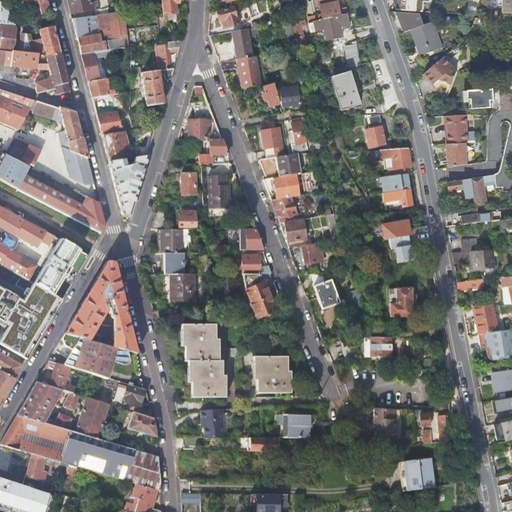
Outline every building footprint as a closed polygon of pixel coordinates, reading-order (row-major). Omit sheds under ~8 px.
[(50,13),(46,0),(20,0),(21,4),(22,6),(32,3),(33,6),(39,5),(41,15),(50,13)] [(67,0),(71,15),(94,11),(92,2),(91,0),(67,0)] [(161,0),(164,15),(176,14),(175,4),(179,3),(180,0),(161,0)] [(314,12),(307,14),(310,24),(348,14),(349,14),(348,9),(341,11),(339,2),(334,3),(333,0),(325,0),(322,1),(322,6),(319,7),(321,16),(315,17),(314,12)] [(426,1),(432,1),(432,0),(395,0),(395,9),(425,10),(426,1)] [(477,15),(481,0),(470,0),(469,15),(477,15)] [(511,0),(500,0),(500,4),(506,4),(506,12),(511,12),(511,0)] [(0,25),(18,27),(19,13),(18,14),(10,16),(7,8),(5,1),(0,2),(0,25)] [(98,1),(92,2),(94,11),(100,10),(98,1)] [(16,6),(15,6),(7,8),(10,16),(18,14),(16,6)] [(234,7),(218,12),(220,21),(223,20),(225,29),(240,25),(234,7)] [(421,13),(399,11),(406,32),(413,29),(421,55),(442,49),(447,53),(454,48),(450,35),(439,38),(434,23),(426,25),(421,13)] [(118,22),(117,13),(72,20),(81,56),(111,51),(122,49),(119,24),(122,24),(121,21),(118,22)] [(348,14),(310,24),(312,33),(341,26),(342,29),(351,27),(348,14)] [(307,46),(302,20),(293,22),(300,48),(307,46)] [(0,50),(14,52),(15,49),(18,27),(0,25),(0,50)] [(61,55),(54,27),(39,31),(42,39),(31,42),(29,36),(21,34),(19,49),(15,49),(14,52),(46,56),(47,58),(61,55)] [(219,63),(256,57),(251,29),(209,36),(213,45),(237,40),(238,43),(214,48),(219,63)] [(181,46),(183,40),(168,42),(168,45),(155,47),(158,65),(169,63),(168,48),(181,46)] [(237,40),(213,45),(214,48),(238,43),(237,40)] [(359,60),(357,44),(346,46),(351,67),(353,67),(352,61),(359,60)] [(46,56),(14,52),(0,50),(0,64),(49,71),(46,59),(47,58),(46,56)] [(81,56),(88,83),(99,81),(94,58),(98,58),(111,56),(111,51),(81,56)] [(70,92),(61,55),(47,58),(46,59),(49,71),(52,79),(34,84),(37,94),(54,90),(56,95),(70,92)] [(261,86),(256,57),(219,63),(222,71),(238,68),(242,89),(261,86)] [(445,57),(424,75),(434,85),(440,80),(453,84),(457,71),(449,61),(445,57)] [(94,58),(99,81),(104,80),(98,58),(94,58)] [(348,68),(336,71),(338,78),(346,109),(363,104),(360,95),(368,92),(362,71),(350,75),(348,68)] [(171,79),(174,69),(142,74),(147,107),(163,104),(159,74),(164,76),(164,80),(171,79)] [(114,96),(110,79),(104,80),(99,81),(88,83),(93,99),(109,97),(114,96)] [(441,87),(450,91),(453,84),(440,80),(434,85),(438,89),(441,87)] [(280,104),(273,84),(263,87),(266,94),(262,95),(264,101),(267,100),(270,107),(280,104)] [(298,87),(279,89),(282,106),(301,104),(298,87)] [(494,88),(469,90),(470,102),(471,109),(486,107),(486,100),(491,100),(495,99),(494,88)] [(34,101),(0,89),(0,123),(19,130),(34,101)] [(97,115),(113,113),(109,97),(93,99),(97,115)] [(93,184),(76,113),(36,101),(32,112),(62,122),(65,134),(58,135),(68,176),(82,185),(93,184)] [(122,133),(116,112),(113,113),(97,115),(102,136),(122,133)] [(189,121),(189,140),(197,140),(204,140),(204,112),(195,112),(195,121),(189,121)] [(379,115),(364,115),(365,119),(367,118),(368,125),(381,122),(379,115)] [(309,134),(306,118),(292,120),(294,131),(297,144),(294,144),(296,152),(311,150),(310,142),(308,142),(307,135),(309,134)] [(448,123),(450,145),(466,144),(467,144),(466,122),(448,123)] [(378,128),(377,126),(368,128),(369,130),(365,131),(369,150),(386,146),(382,127),(378,128)] [(276,158),(285,157),(280,128),(260,131),(263,149),(274,148),(276,158)] [(134,155),(128,132),(122,133),(102,136),(109,163),(118,161),(138,158),(137,154),(134,155)] [(6,153),(33,167),(40,153),(14,140),(6,153)] [(201,155),(201,165),(231,165),(222,140),(204,140),(197,140),(197,149),(207,149),(207,155),(201,155)] [(450,145),(448,145),(450,168),(468,165),(466,144),(450,145)] [(409,157),(408,148),(379,151),(380,159),(392,158),(393,168),(400,168),(404,167),(411,167),(409,157)] [(256,154),(257,161),(261,161),(272,159),(271,152),(256,154)] [(297,175),(301,174),(298,155),(285,157),(276,158),(272,159),(261,161),(266,176),(279,173),(280,178),(297,175)] [(130,215),(148,157),(138,158),(118,161),(120,171),(111,173),(122,215),(130,215)] [(104,227),(98,204),(12,160),(3,175),(1,181),(100,233),(100,234),(104,227)] [(109,163),(111,173),(120,171),(118,161),(109,163)] [(170,165),(168,174),(182,174),(182,165),(170,165)] [(196,174),(182,174),(183,195),(197,195),(196,174)] [(385,192),(392,191),(410,189),(407,174),(380,178),(380,181),(384,181),(385,192)] [(292,197),(300,196),(297,175),(280,178),(264,181),(267,188),(275,186),(277,200),(292,197)] [(225,176),(208,177),(209,209),(229,209),(229,186),(226,186),(225,176)] [(483,178),(485,186),(496,186),(495,177),(494,177),(483,178)] [(483,178),(449,183),(450,192),(466,190),(467,199),(476,198),(477,206),(487,205),(485,186),(483,178)] [(410,190),(383,194),(385,203),(402,201),(403,207),(412,206),(410,190)] [(272,201),(280,223),(301,220),(292,197),(277,200),(272,201)] [(49,246),(53,238),(0,208),(0,230),(14,239),(15,236),(36,248),(40,241),(49,246)] [(196,227),(196,216),(196,212),(196,211),(182,212),(182,216),(179,217),(179,227),(196,227)] [(157,212),(152,230),(162,230),(170,230),(171,214),(157,212)] [(454,218),(455,226),(466,224),(491,220),(490,213),(454,218)] [(341,240),(335,215),(329,216),(336,241),(341,240)] [(389,240),(409,236),(412,235),(411,228),(410,219),(381,224),(384,240),(389,240)] [(285,223),(290,248),(300,247),(299,241),(307,240),(304,220),(285,223)] [(241,250),(264,250),(256,229),(240,229),(241,250)] [(161,253),(183,253),(183,230),(170,230),(162,230),(161,253)] [(417,259),(415,245),(411,245),(409,236),(389,240),(391,250),(395,250),(397,264),(417,259)] [(463,252),(479,251),(478,238),(462,239),(463,252)] [(74,278),(87,256),(86,256),(58,240),(46,262),(33,284),(61,300),(74,278)] [(0,243),(0,265),(12,272),(20,257),(8,251),(9,249),(0,243)] [(320,244),(303,246),(305,265),(322,262),(320,244)] [(463,252),(453,253),(455,263),(472,262),(473,271),(496,268),(494,249),(479,251),(463,252)] [(164,262),(164,275),(173,275),(184,275),(184,253),(183,253),(161,253),(152,253),(151,262),(164,262)] [(260,274),(272,274),(271,263),(270,269),(260,272),(260,256),(237,256),(237,273),(260,274)] [(28,281),(36,266),(20,257),(12,272),(28,281)] [(107,263),(64,335),(88,341),(106,311),(103,300),(111,299),(114,313),(109,313),(109,340),(101,338),(99,343),(126,350),(137,353),(114,264),(107,263)] [(260,284),(260,274),(245,274),(248,289),(246,290),(258,319),(276,311),(265,282),(260,284)] [(184,275),(173,275),(173,301),(195,301),(195,275),(184,275)] [(511,276),(502,277),(503,287),(510,286),(510,288),(511,299),(511,276)] [(485,286),(484,278),(458,282),(460,291),(485,286)] [(324,338),(331,338),(351,338),(338,305),(341,303),(332,281),(314,287),(323,310),(320,311),(325,325),(319,327),(324,338)] [(0,346),(25,361),(61,300),(30,284),(20,302),(14,299),(1,322),(6,325),(0,337),(0,346)] [(415,288),(391,289),(392,317),(415,317),(415,288)] [(493,306),(473,307),(478,335),(498,331),(493,306)] [(216,325),(182,325),(181,347),(185,347),(185,361),(188,361),(188,383),(191,383),(191,398),(225,398),(226,383),(222,383),(222,362),(219,362),(219,347),(215,347),(216,325)] [(498,331),(478,335),(481,351),(487,350),(488,358),(491,360),(511,354),(511,331),(511,329),(498,331)] [(64,335),(59,343),(72,351),(63,366),(69,368),(108,379),(113,361),(124,364),(129,361),(126,350),(99,343),(88,341),(64,335)] [(390,358),(391,338),(379,338),(370,338),(370,358),(390,358)] [(0,354),(0,372),(14,380),(22,367),(0,354)] [(288,358),(253,358),(253,373),(257,373),(258,394),(292,394),(292,372),(288,372),(288,358)] [(63,366),(48,362),(39,378),(40,381),(39,383),(62,390),(69,393),(72,394),(74,388),(64,385),(69,368),(63,366)] [(511,370),(495,374),(498,393),(498,394),(511,391),(511,370)] [(0,404),(14,380),(0,372),(0,404)] [(39,383),(36,383),(16,416),(51,426),(54,421),(47,417),(62,390),(39,383)] [(138,408),(143,392),(118,384),(113,400),(138,408)] [(74,411),(79,396),(72,394),(69,393),(62,407),(74,411)] [(496,413),(511,410),(511,396),(493,400),(496,413)] [(97,439),(109,405),(86,398),(75,433),(85,436),(97,439)] [(395,409),(375,408),(374,423),(376,425),(376,430),(376,438),(395,439),(397,420),(394,419),(395,409)] [(223,437),(222,410),(201,411),(202,422),(205,422),(205,428),(206,438),(223,437)] [(127,429),(157,437),(156,429),(153,419),(133,413),(127,429)] [(59,414),(53,427),(68,431),(72,418),(59,414)] [(283,438),(310,438),(310,426),(310,419),(312,419),(312,415),(284,414),(283,438)] [(440,443),(453,442),(450,415),(437,416),(440,443)] [(16,416),(0,443),(0,445),(31,454),(60,462),(67,464),(76,467),(85,436),(75,433),(68,431),(53,427),(51,426),(16,416)] [(511,439),(511,421),(495,425),(498,441),(507,438),(508,441),(511,439)] [(113,477),(122,447),(101,441),(97,439),(85,436),(76,467),(113,477)] [(241,451),(279,452),(279,438),(241,438),(241,451)] [(159,473),(158,457),(122,447),(113,477),(132,483),(135,484),(156,490),(160,491),(159,473)] [(60,462),(31,454),(24,476),(43,482),(46,472),(56,475),(60,462)] [(407,492),(429,489),(434,488),(429,459),(404,462),(407,492)] [(180,461),(181,477),(205,477),(205,461),(180,461)] [(42,511),(48,494),(0,478),(0,508),(11,511),(42,511)] [(125,510),(131,511),(161,511),(151,508),(149,508),(150,503),(153,503),(156,490),(135,484),(132,497),(128,496),(125,510)] [(408,502),(417,501),(416,494),(407,495),(408,502)] [(296,504),(296,495),(269,495),(268,511),(280,511),(280,508),(285,508),(285,504),(296,504)] [(78,499),(72,497),(69,505),(75,507),(78,499)] [(180,498),(181,507),(193,507),(192,498),(180,498)]
